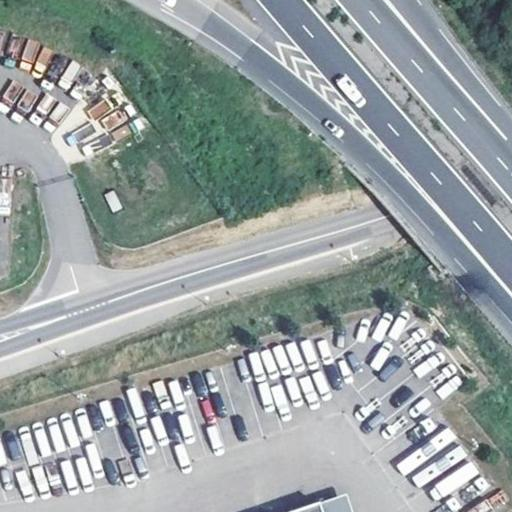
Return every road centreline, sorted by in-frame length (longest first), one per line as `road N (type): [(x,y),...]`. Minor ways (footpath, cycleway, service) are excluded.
road 1 (tertiary): [(511,171),(84,310)]
road 2 (motorway): [(180,0),(242,43),(511,297)]
road 3 (motorway): [(278,0),(511,268)]
road 4 (motorway): [(511,178),(356,0)]
road 5 (motorway): [(511,144),(400,0)]
